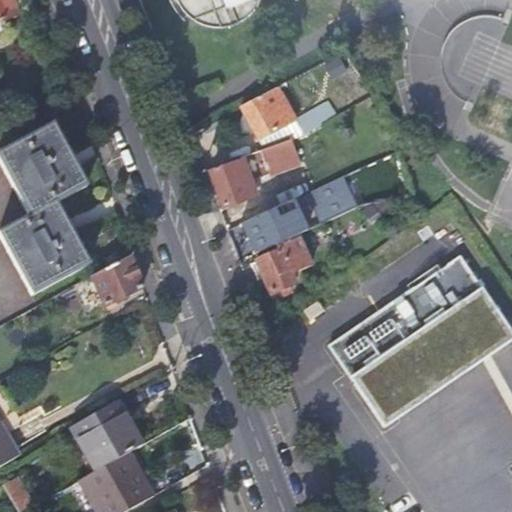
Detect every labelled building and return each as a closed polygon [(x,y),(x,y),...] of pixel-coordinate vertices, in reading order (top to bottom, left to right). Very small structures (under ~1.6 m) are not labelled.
[(0,0),(0,38),(23,29),(10,0),(0,0)] [(511,0),(176,0),(177,0),(181,7),(186,13),(192,18),(199,22),(206,24),(214,26),(222,26),(230,24),(237,21),(244,17),(250,12),(255,6),(258,0),(511,0)] [(239,108),(258,141),(294,121),(275,88),(239,108)] [(294,121),(258,141),(264,151),(282,144),(292,140),(302,135),(294,121)] [(86,187),(53,124),(0,152),(0,162),(29,217),(0,232),(0,238),(31,296),(88,266),(55,204),(86,187)] [(264,151),(231,162),(233,166),(210,175),(222,210),(246,201),(240,186),(290,168),(282,144),(264,151)] [(253,254),(276,244),(297,236),(306,232),(302,224),(297,212),(291,201),(240,225),(253,254)] [(302,224),(306,232),(317,228),(314,221),(307,207),(297,212),(302,224)] [(297,236),(276,244),(279,252),(256,261),(271,296),(294,286),(290,277),(311,268),(297,236)] [(511,340),(511,334),(459,257),(328,345),(383,427),(511,340)] [(144,288),(130,258),(92,278),(105,309),(144,288)] [(141,446),(117,401),(85,419),(109,463),(124,455),(141,446)] [(0,465),(17,457),(0,425),(0,465)] [(124,455),(109,463),(77,481),(93,511),(123,511),(151,497),(142,481),(139,482),(124,455)] [(17,481),(4,488),(12,501),(18,511),(21,511),(31,506),(17,481)]
